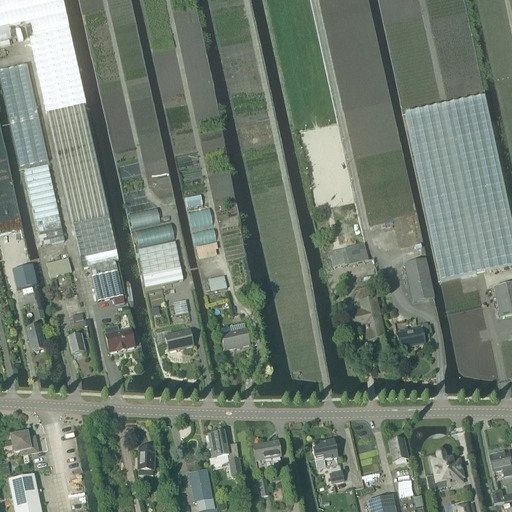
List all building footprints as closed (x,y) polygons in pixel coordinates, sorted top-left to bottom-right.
[(72,226),(83,271),(89,269),(97,304),(123,298),(115,263),(118,263),(84,108),(85,107),(61,0),(0,0),(0,29),(29,23),(33,39),(29,40),(71,226),(72,226)] [(440,283),(441,283),(511,267),(511,229),(484,98),(404,115),(440,283)] [(41,249),(64,244),(47,167),(23,172),(41,249)] [(200,197),(185,200),(187,210),(202,207),(200,197)] [(180,269),(174,244),(137,252),(142,277),(145,290),(182,282),(180,269)] [(216,245),(196,249),(198,262),(216,257),(215,252),(217,251),(216,245)] [(367,263),(364,246),(344,249),(345,254),(331,257),(333,269),(348,266),(348,267),(367,263)] [(49,279),(56,278),(66,275),(71,274),(67,260),(46,265),(49,279)] [(411,305),(433,300),(425,261),(403,266),(411,305)] [(32,267),(12,272),(17,292),(36,287),(32,267)] [(383,273),(377,274),(379,284),(385,282),(383,273)] [(207,282),(210,294),(226,291),(223,278),(207,282)] [(500,321),(511,318),(511,285),(493,289),(500,321)] [(33,313),(35,323),(45,321),(42,311),(40,311),(37,296),(24,299),(26,307),(34,305),(35,312),(33,313)] [(366,332),(367,337),(368,337),(368,336),(381,333),(382,338),(374,301),(360,304),(362,313),(348,316),(351,330),(365,327),(366,330),(364,330),(365,333),(366,332)] [(88,328),(87,322),(73,325),(74,331),(88,328)] [(45,351),(41,334),(39,327),(25,331),(31,354),(45,351)] [(113,330),(104,332),(106,337),(105,337),(109,355),(118,353),(118,354),(126,352),(125,351),(134,349),(130,331),(115,335),(113,330)] [(399,351),(424,346),(421,331),(396,336),(399,351)] [(245,332),(221,337),(224,353),(249,348),(245,332)] [(164,338),(167,354),(192,349),(189,333),(164,338)] [(68,340),(72,357),(85,354),(81,337),(68,340)] [(212,461),(227,458),(223,434),(207,437),(212,461)] [(19,454),(20,458),(37,454),(34,440),(28,441),(26,435),(10,438),(13,455),(19,454)] [(392,464),(408,461),(403,441),(388,444),(392,464)] [(322,461),(323,463),(336,461),(333,449),(331,450),(330,443),(319,446),(319,444),(310,446),(311,450),(311,453),(312,453),(314,463),(322,461)] [(255,464),(280,459),(277,444),(252,448),(255,464)] [(139,451),(138,473),(153,474),(153,451),(139,451)] [(445,461),(444,456),(444,455),(443,455),(443,454),(442,454),(442,453),(441,453),(440,453),(439,453),(438,453),(437,454),(436,455),(436,456),(436,457),(436,458),(430,459),(435,485),(446,483),(447,488),(462,485),(461,480),(463,479),(459,461),(452,463),(451,460),(445,461)] [(493,475),(502,473),(504,480),(511,478),(511,467),(509,455),(490,459),(493,475)] [(231,479),(240,477),(237,461),(228,463),(231,479)] [(10,474),(8,465),(1,466),(3,475),(10,474)] [(206,472),(189,475),(194,505),(196,504),(197,511),(210,511),(214,511),(212,501),(206,472)] [(331,486),(343,484),(340,474),(329,477),(331,486)] [(14,511),(40,511),(33,477),(8,482),(14,511)] [(260,499),(267,498),(265,483),(258,484),(260,499)] [(492,495),(493,502),(494,507),(504,505),(501,493),(492,495)] [(421,498),(413,499),(415,510),(423,508),(421,498)] [(394,511),(391,499),(390,499),(366,505),(367,511),(394,511)]
